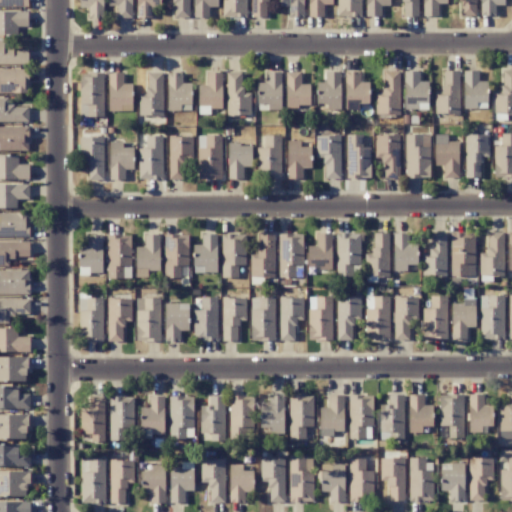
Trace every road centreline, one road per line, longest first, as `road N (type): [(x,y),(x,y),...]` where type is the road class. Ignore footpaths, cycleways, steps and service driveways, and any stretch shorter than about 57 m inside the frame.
road 1 (residential): [(59,0),(62,511)]
road 2 (residential): [(59,374),(511,373)]
road 3 (residential): [(59,46),(511,45)]
road 4 (residential): [(511,207),(62,211)]
